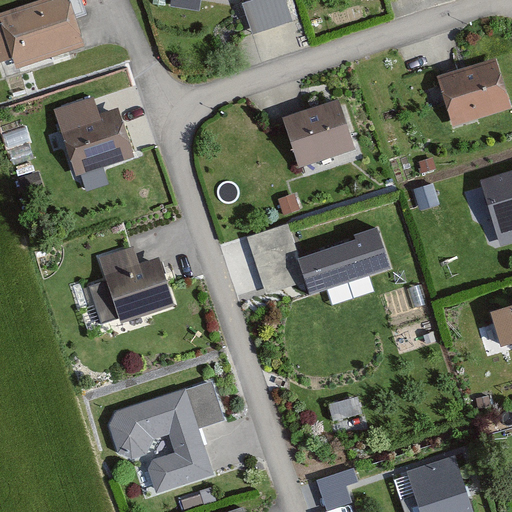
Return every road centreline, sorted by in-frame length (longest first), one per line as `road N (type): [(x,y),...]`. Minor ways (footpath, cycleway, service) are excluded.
road 1 (residential): [(497,0),(209,95),(184,115),(177,140),(299,511)]
road 2 (unknown): [(184,115),(119,0)]
